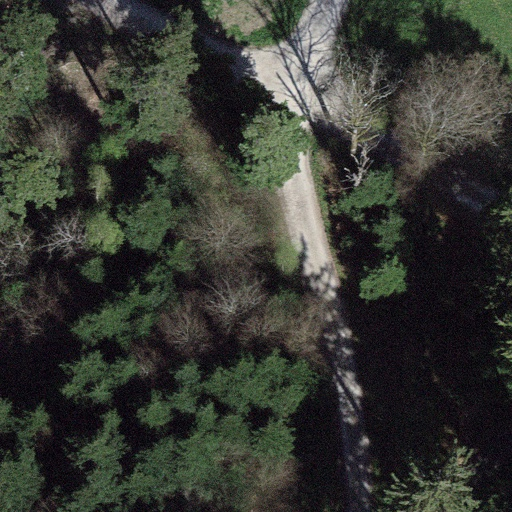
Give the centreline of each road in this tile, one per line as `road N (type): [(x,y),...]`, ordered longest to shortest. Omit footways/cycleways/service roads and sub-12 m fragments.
road 1 (track): [(363,511),(365,431),(301,148),(305,84)]
road 2 (track): [(511,201),(305,84)]
road 3 (track): [(305,84),(216,52),(122,0)]
